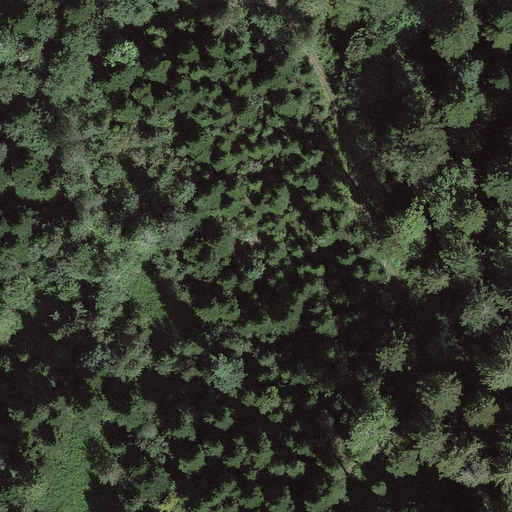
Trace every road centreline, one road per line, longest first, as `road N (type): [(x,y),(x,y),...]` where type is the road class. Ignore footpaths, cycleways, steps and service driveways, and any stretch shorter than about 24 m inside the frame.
road 1 (track): [(261,0),(292,17),(326,79),(368,220),(419,339),(408,392),(354,511)]
road 2 (track): [(0,342),(77,302),(106,271),(76,110),(88,57),(107,35),(138,20),(217,0)]
